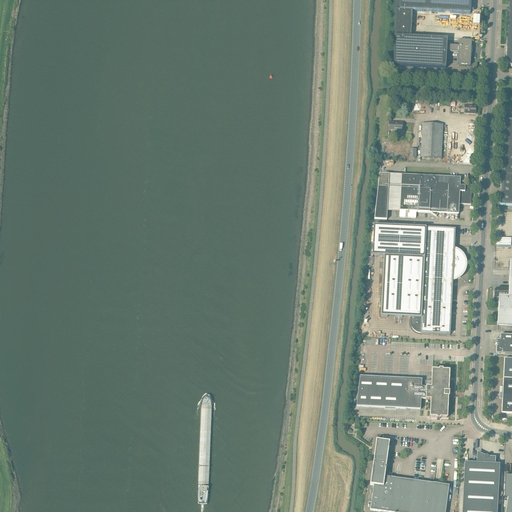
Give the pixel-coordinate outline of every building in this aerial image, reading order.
[(395,0),(395,10),(412,11),(470,14),(470,0),(395,0)] [(394,34),(393,66),(394,66),(445,69),(446,53),(458,53),(457,65),(470,66),(471,54),(472,54),(472,47),(471,47),(471,41),(459,41),(458,46),(446,46),(447,40),(411,38),(411,33),(412,11),(395,10),(394,32),(394,34)] [(476,106),(464,106),(464,114),(475,115),(476,106)] [(511,206),(511,120),(504,120),(500,206),(511,206)] [(402,123),(389,122),(389,130),(402,131),(402,123)] [(441,159),(443,125),(422,124),(420,158),(441,159)] [(389,175),(379,174),(374,220),(387,220),(389,175)] [(460,179),(401,176),(399,218),(416,218),(416,213),(430,214),(436,217),(438,214),(458,215),(459,205),(471,205),(471,195),(472,195),(472,192),(471,192),(472,185),(460,185),(460,179)] [(373,226),(372,256),(384,257),(381,317),(410,318),(410,323),(410,325),(410,326),(411,328),(412,330),(414,331),(416,333),(418,334),(420,334),(450,335),(452,280),(453,280),(454,280),(456,279),(457,279),(459,278),(460,277),(461,276),(462,274),(463,273),(464,272),(464,270),(465,269),(465,267),(465,266),(465,264),(465,262),(465,261),(464,259),(464,258),(463,257),(462,255),(461,254),(460,253),(458,252),(457,251),(456,251),(454,250),(454,251),(455,230),(373,226)] [(511,261),(510,262),(509,289),(497,289),(496,289),(495,289),(495,290),(494,291),(494,292),(494,303),(498,303),(497,325),(511,325),(511,261)] [(497,341),(496,345),(495,345),(496,345),(496,354),(511,354),(511,335),(500,335),(500,341),(497,341),(496,341),(497,341)] [(511,359),(504,359),(501,414),(511,414),(511,359)] [(431,388),(426,388),(421,387),(422,380),(360,377),(356,407),(420,410),(421,400),(431,400),(430,418),(437,418),(437,419),(440,419),(440,418),(447,418),(448,397),(449,397),(449,392),(448,392),(449,371),(442,371),(442,370),(439,370),(439,371),(432,370),(431,388)] [(376,441),(370,485),(373,486),(370,511),(379,511),(445,511),(447,501),(444,500),(444,497),(447,498),(449,486),(391,478),(387,477),(386,469),(387,467),(386,467),(389,442),(376,441)] [(496,511),(499,465),(494,464),(495,458),(488,458),(488,457),(487,457),(487,456),(486,456),(485,457),(477,453),(477,463),(464,463),(461,511),(496,511)]
